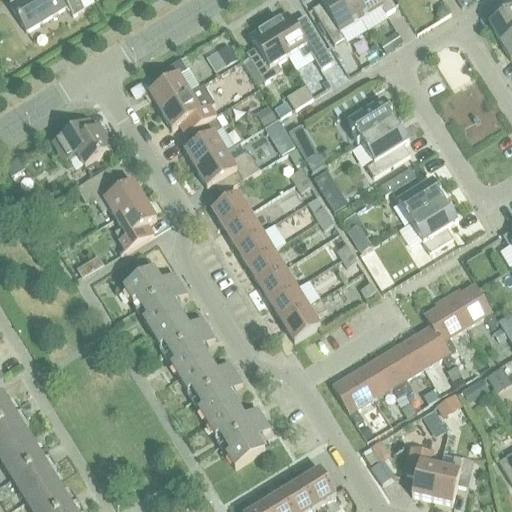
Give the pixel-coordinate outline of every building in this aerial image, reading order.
[(83,14),(74,0),(25,0),(9,10),(25,37),(66,12),(71,21),(83,14)] [(361,24),(345,0),(326,0),(320,4),(322,7),(312,13),(334,49),(344,43),(341,36),(361,24)] [(345,0),(361,24),(381,12),(385,18),(395,12),(388,0),(345,0)] [(473,0),(459,0),(460,2),(465,9),(475,2),(473,0)] [(511,39),(511,0),(495,11),(501,21),(489,28),(500,47),(511,39)] [(460,2),(456,4),(460,11),(465,9),(460,2)] [(437,11),(435,17),(439,24),(450,18),(444,8),(437,11)] [(268,29),(288,62),(299,55),(303,63),(311,58),(320,74),(333,66),(310,28),(298,35),(287,17),(268,29)] [(288,62),(268,29),(249,41),(260,58),(250,64),(264,87),(282,76),(277,68),(288,62)] [(395,35),(378,46),(385,58),(402,47),(395,35)] [(511,39),(500,47),(511,65),(511,64),(511,39)] [(228,50),(217,57),(225,71),(236,64),(228,50)] [(156,92),(149,97),(160,116),(190,97),(190,98),(199,92),(188,73),(187,74),(181,64),(150,82),(156,92)] [(326,86),(319,91),(322,96),(329,91),(326,86)] [(462,146),(495,134),(478,89),(445,102),(462,146)] [(216,121),(211,114),(210,112),(215,109),(204,90),(199,92),(190,98),(190,97),(160,116),(172,135),(179,131),(185,140),(216,121)] [(304,90),(285,102),(293,115),(312,103),(304,90)] [(361,148),(396,126),(383,106),(372,112),(366,102),(342,117),(361,148)] [(285,106),(275,113),(281,123),(291,116),(285,106)] [(268,112),(255,119),(263,131),(275,124),(268,112)] [(216,121),(185,140),(191,151),(184,155),(195,174),(225,156),(214,137),(222,132),(216,121)] [(408,147),(396,126),(361,148),(373,167),(366,171),(373,182),(410,160),(403,150),(408,147)] [(85,171),(113,154),(99,131),(90,137),(84,127),(52,146),(65,166),(77,159),(85,171)] [(287,143),(274,151),(281,162),(294,154),(287,143)] [(225,156),(195,174),(207,193),(214,189),(221,199),(259,176),(247,156),(245,158),(239,148),(225,156)] [(313,155),(301,162),(304,165),(311,178),(323,171),(313,155)] [(16,163),(5,170),(11,181),(23,173),(18,166),(16,163)] [(408,174),(379,192),(384,201),(391,197),(410,227),(445,206),(432,185),(422,192),(420,193),(408,174)] [(295,189),(305,183),(300,175),(290,181),(295,189)] [(95,181),(77,192),(83,203),(91,198),(102,217),(109,213),(115,223),(144,205),(133,187),(122,194),(115,183),(101,192),(95,181)] [(305,183),(295,189),(300,198),(310,192),(305,183)] [(338,195),(326,203),(336,218),(348,211),(338,195)] [(224,234),(250,218),(238,198),(211,214),(224,234)] [(144,205),(115,223),(121,234),(115,238),(126,257),(150,242),(144,232),(156,225),(144,205)] [(457,226),(445,206),(410,227),(429,258),(453,243),(446,233),(457,226)] [(318,227),(328,221),(323,213),(313,218),(318,227)] [(261,236),(250,218),(224,234),(235,253),(261,236)] [(328,221),(318,227),(324,235),(333,229),(328,221)] [(351,234),(347,236),(361,257),(371,251),(365,242),(357,230),(351,234)] [(511,249),(511,234),(502,240),(508,251),(511,249)] [(273,255),(261,236),(235,253),(247,271),(273,255)] [(342,264),(351,258),(346,250),(336,256),(342,264)] [(273,255),(247,271),(258,290),(285,274),(273,255)] [(351,258),(342,264),(347,273),(356,267),(351,258)] [(86,267),(76,273),(81,283),(92,277),(86,267)] [(311,282),(316,292),(339,280),(334,270),(311,282)] [(153,274),(124,292),(132,306),(137,303),(142,312),(174,293),(167,282),(161,286),(153,274)] [(285,274),(258,290),(270,309),(296,292),(285,274)] [(174,278),(167,282),(174,293),(180,289),(174,278)] [(360,294),(365,303),(375,297),(370,288),(360,294)] [(180,289),(174,293),(180,303),(187,299),(180,289)] [(447,301),(466,332),(484,322),(490,332),(497,327),(491,317),(492,317),(475,289),(461,297),(459,294),(447,301)] [(308,311),(296,292),(270,309),(282,327),(308,311)] [(174,293),(142,312),(148,321),(143,324),(152,338),(181,320),(174,307),(180,303),(174,293)] [(448,359),(449,358),(449,357),(455,353),(449,343),(466,332),(447,301),(435,309),(437,312),(423,320),(430,331),(431,331),(448,359)] [(308,311),(282,327),(294,347),(320,331),(315,322),(326,315),(320,304),(308,311)] [(181,320),(152,338),(160,351),(164,348),(170,357),(195,342),(201,338),(195,327),(188,332),(181,320)] [(202,324),(195,327),(201,338),(208,334),(202,324)] [(420,343),(409,350),(423,374),(441,363),(447,372),(454,368),(449,358),(448,359),(431,331),(430,331),(418,339),(420,343)] [(501,332),(493,337),(499,346),(507,341),(501,332)] [(208,334),(201,338),(208,349),(214,345),(208,334)] [(195,342),(170,357),(175,366),(171,369),(179,383),(209,364),(202,353),(208,349),(201,338),(195,342)] [(395,352),(382,361),(404,398),(411,394),(406,384),(423,374),(409,350),(398,356),(395,352)] [(371,373),(360,380),(374,403),(392,393),(397,402),(404,398),(382,361),(368,369),(371,373)] [(470,363),(455,373),(466,387),(480,377),(470,363)] [(209,364),(179,383),(187,396),(192,394),(197,402),(222,387),(229,383),(223,373),(216,377),(209,364)] [(229,369),(223,373),(229,383),(235,379),(229,369)] [(501,373),(486,383),(496,399),(511,389),(501,373)] [(235,379),(229,383),(235,394),(242,390),(235,379)] [(346,382),(332,391),(349,419),(355,428),(363,423),(357,414),(374,403),(360,380),(349,386),(346,382)] [(452,384),(449,385),(454,393),(463,387),(459,380),(452,384)] [(222,387),(197,402),(203,412),(199,414),(207,427),(236,409),(229,398),(235,394),(229,383),(222,387)] [(481,385),(471,391),(478,402),(488,396),(481,385)] [(432,394),(422,400),(428,409),(438,403),(432,394)] [(0,431),(16,421),(12,414),(10,411),(2,398),(0,399),(0,431)] [(455,400),(435,412),(442,424),(461,411),(455,400)] [(409,408),(400,413),(406,421),(414,416),(409,408)] [(236,409),(207,427),(215,441),(219,439),(225,447),(250,432),(256,428),(249,417),(243,421),(236,409)] [(391,418),(387,411),(380,415),(384,421),(391,418)] [(256,413),(249,417),(256,428),(263,424),(256,413)] [(433,415),(420,422),(428,436),(441,428),(433,415)] [(0,462),(30,444),(22,430),(19,427),(16,421),(0,431),(0,462)] [(263,424),(256,428),(263,439),(270,435),(263,424)] [(250,432),(225,447),(231,457),(226,460),(234,473),(264,455),(257,443),(263,439),(256,428),(250,432)] [(372,440),(367,431),(360,435),(365,444),(372,440)] [(380,443),(369,450),(375,460),(386,453),(380,443)] [(0,465),(12,485),(43,466),(40,460),(37,456),(30,444),(0,462),(0,465)] [(431,505),(439,471),(429,468),(432,456),(411,451),(404,478),(415,481),(411,500),(431,505)] [(511,456),(507,460),(497,466),(511,490),(511,489),(511,456)] [(439,471),(431,505),(452,509),(456,490),(467,493),(474,466),(453,461),(442,458),(439,471)] [(12,485),(26,508),(57,488),(49,475),(47,472),(43,466),(12,485)] [(300,485),(316,511),(336,499),(320,473),(300,485)] [(300,485),(281,497),(290,511),(315,511),(316,511),(300,485)] [(28,511),(68,511),(71,510),(67,504),(65,501),(57,488),(26,508),(28,511)] [(290,511),(281,497),(262,508),(264,511),(290,511)]
